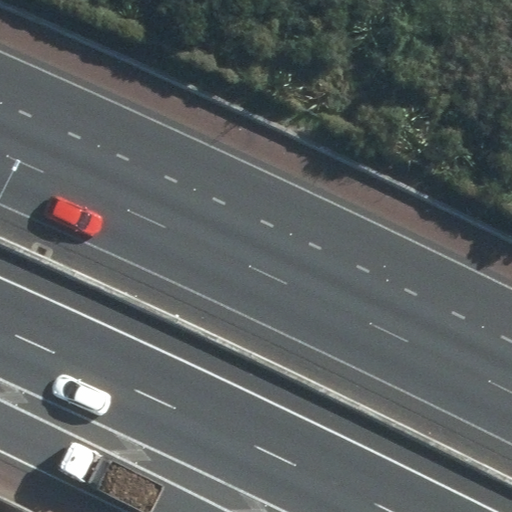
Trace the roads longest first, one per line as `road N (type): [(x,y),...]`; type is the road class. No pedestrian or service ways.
road 1 (motorway): [(0,155),(511,401)]
road 2 (motorway): [(382,511),(0,327)]
road 3 (motorway): [(151,511),(0,435)]
